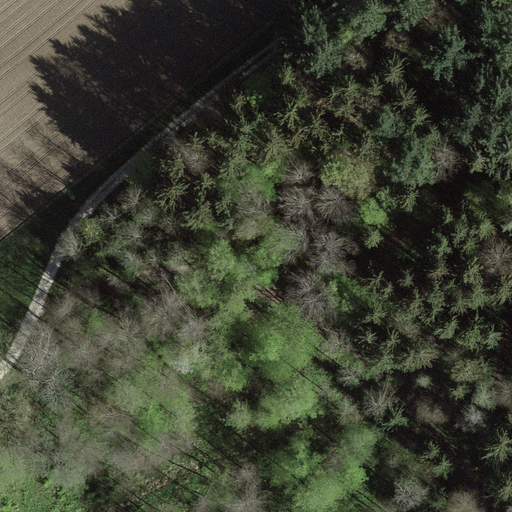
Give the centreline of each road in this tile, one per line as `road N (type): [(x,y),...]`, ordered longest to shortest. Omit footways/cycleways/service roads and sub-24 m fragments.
road 1 (track): [(0,367),(83,207),(204,95),(341,0)]
road 2 (track): [(511,302),(484,448),(481,511)]
